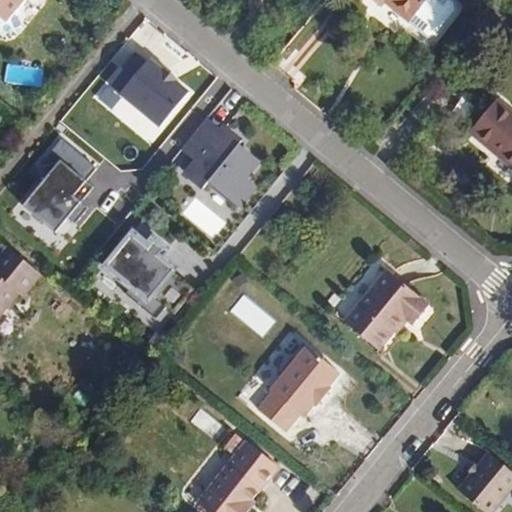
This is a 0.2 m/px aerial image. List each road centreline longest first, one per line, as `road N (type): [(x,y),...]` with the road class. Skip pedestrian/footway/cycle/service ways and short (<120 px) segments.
road 1 (residential): [(154,0),(511,296)]
road 2 (residential): [(347,511),(511,313)]
